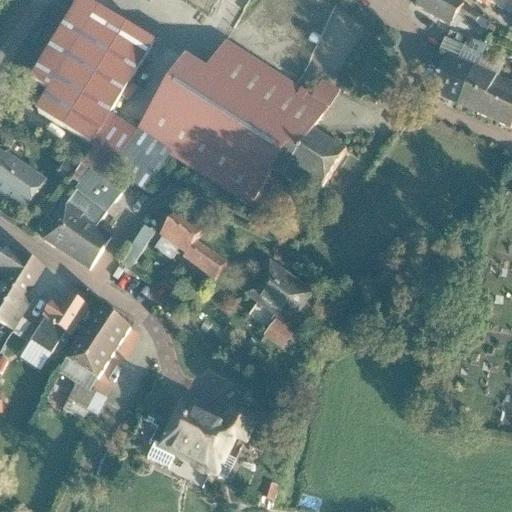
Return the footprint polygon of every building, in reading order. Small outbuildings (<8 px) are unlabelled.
[(477,23),(441,0),(418,0),(411,13),(443,33),(448,24),(469,37),(477,23)] [(34,115),(90,150),(109,121),(152,53),(76,6),(27,83),(47,95),(34,115)] [(178,68),(135,137),(167,158),(249,209),(272,173),(319,202),(345,159),(309,136),(333,98),(319,89),(312,100),(224,45),(201,83),(178,68)] [(511,89),(442,59),(424,99),(502,133),(511,108),(511,89)] [(111,174),(135,137),(109,121),(90,150),(77,170),(103,187),(111,174)] [(144,195),(167,158),(135,137),(111,174),(144,195)] [(0,200),(22,217),(44,188),(0,155),(0,200)] [(38,245),(86,280),(111,247),(63,211),(38,245)] [(172,222),(153,246),(208,287),(219,272),(192,252),(200,242),(172,222)] [(122,264),(133,272),(159,237),(148,229),(122,264)] [(22,261),(8,252),(0,264),(0,282),(6,286),(4,289),(26,303),(46,273),(23,258),(22,261)] [(268,270),(243,304),(272,326),(261,341),(275,351),(312,303),(268,270)] [(26,303),(4,289),(0,294),(0,328),(12,336),(31,307),(26,303)] [(51,309),(39,327),(42,329),(31,347),(50,359),(62,341),(69,345),(87,318),(63,303),(56,313),(51,309)] [(125,338),(93,317),(59,371),(91,391),(125,338)] [(103,413),(70,392),(63,403),(96,424),(103,413)] [(218,435),(173,415),(155,458),(215,484),(230,448),(243,454),(255,427),(227,414),(218,435)]
